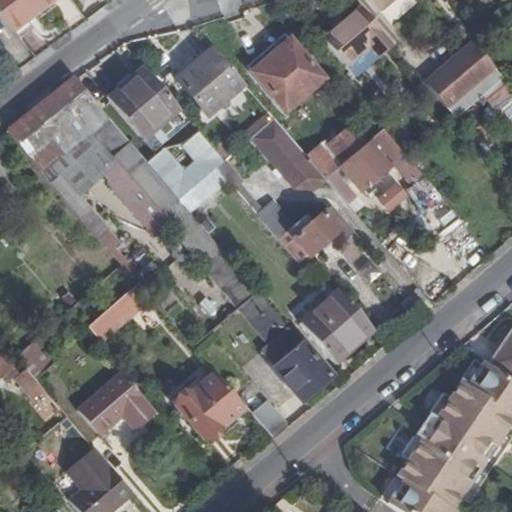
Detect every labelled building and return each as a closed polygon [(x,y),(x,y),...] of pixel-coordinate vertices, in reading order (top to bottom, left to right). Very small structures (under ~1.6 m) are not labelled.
[(26,19),(49,0),(0,0),(0,13),(20,39),(33,29),(29,23),(26,19)] [(29,23),(55,2),(53,0),(49,0),(26,19),(29,23)] [(370,0),(381,13),(396,0),(370,0)] [(392,47),(359,9),(321,42),(343,68),(367,48),(377,60),(392,47)] [(321,80),(289,42),(251,73),(283,111),(321,80)] [(503,79),(475,47),(428,86),(455,120),(503,79)] [(244,87),(214,52),(177,82),(206,118),(244,87)] [(180,111),(144,69),(108,100),(143,142),(144,141),(180,111)] [(93,106),(74,81),(8,133),(38,171),(65,202),(75,193),(116,159),(131,147),(95,105),(93,106)] [(180,111),(144,141),(154,153),(190,123),(180,111)] [(382,132),(367,114),(327,148),(324,143),(306,159),(324,180),(325,181),(367,145),(374,139),(382,132)] [(324,180),(306,159),(273,120),(251,139),(294,189),(313,189),(324,180)] [(406,161),(382,132),(374,139),(395,163),(394,163),(409,183),(414,179),(417,184),(405,192),(421,215),(441,202),(406,161)] [(225,141),(213,149),(224,162),(225,162),(235,153),(225,141)] [(367,145),(325,181),(345,206),(359,194),(360,195),(389,171),(367,145)] [(154,174),(131,147),(116,159),(166,217),(181,205),(178,201),(154,174)] [(166,165),(154,174),(178,201),(216,169),(224,162),(213,149),(209,152),(207,151),(176,177),(166,165)] [(224,162),(216,169),(251,209),(264,225),(270,220),(248,193),(249,191),(225,162),(224,162)] [(216,169),(178,201),(181,205),(188,213),(222,185),(227,192),(218,200),(236,222),(251,209),(216,169)] [(75,193),(65,202),(78,217),(87,208),(75,193)] [(181,205),(166,217),(225,286),(228,282),(239,273),(188,213),(181,205)] [(280,211),(270,220),(264,225),(284,249),(293,242),(309,261),(336,236),(344,245),(355,236),(331,209),(300,235),(280,211)] [(305,273),(314,266),(309,261),(293,242),(284,249),(305,273)] [(239,273),(228,282),(238,294),(249,285),(239,273)] [(238,294),(246,304),(257,295),(249,285),(238,294)] [(151,301),(138,286),(88,329),(101,344),(151,301)] [(333,364),(348,352),(344,348),(369,327),(338,291),(300,324),(333,364)] [(257,295),(246,304),(248,306),(253,302),(272,325),(278,320),(257,295)] [(348,352),(372,331),(369,327),(344,348),(348,352)] [(511,333),(487,369),(511,385),(511,333)] [(53,366),(33,343),(15,359),(25,372),(35,382),(53,366)] [(300,403),(329,378),(301,346),(273,370),(300,403)] [(461,387),(445,410),(486,458),(490,462),(511,430),(511,385),(487,369),(484,366),(466,391),(461,387)] [(42,391),(35,382),(25,372),(15,381),(32,400),(42,391)] [(156,415),(122,373),(78,413),(99,437),(122,418),(136,433),(156,415)] [(181,402),(178,397),(170,404),(202,442),(219,428),(220,430),(241,412),(210,377),(188,397),(181,402)] [(184,392),(178,397),(181,402),(188,397),(184,392)] [(250,415),(273,442),(285,431),(285,424),(266,401),(250,415)] [(422,443),(407,466),(436,500),(452,511),(455,511),(490,462),(486,458),(445,410),(436,422),(430,419),(417,438),(422,443)] [(77,511),(112,511),(132,496),(93,451),(53,484),(77,511)] [(452,511),(436,500),(407,466),(398,479),(404,483),(387,507),(393,511),(452,511)]
